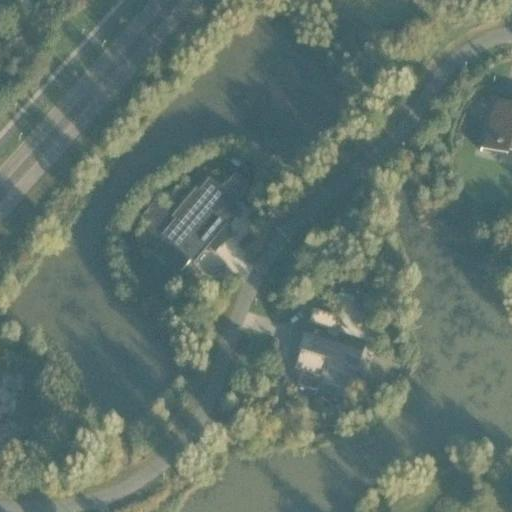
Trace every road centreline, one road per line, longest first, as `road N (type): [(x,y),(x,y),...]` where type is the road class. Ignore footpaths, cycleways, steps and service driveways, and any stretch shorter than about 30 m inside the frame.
road 1 (residential): [(36,511),(100,500),(160,467),(198,423),(252,287),(290,228),(397,136),(456,61),(511,35)]
road 2 (tertiary): [(0,214),(191,0)]
road 3 (tertiary): [(162,0),(0,181)]
